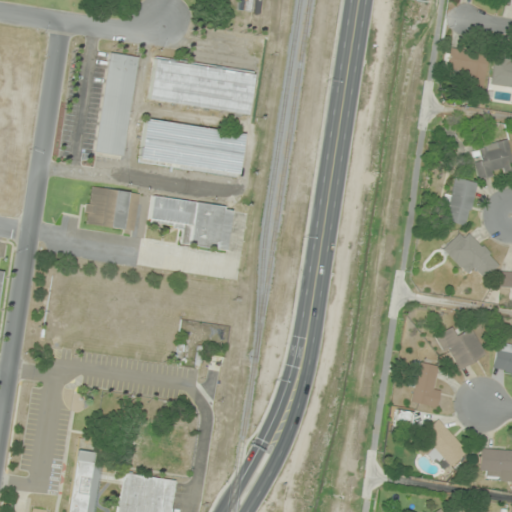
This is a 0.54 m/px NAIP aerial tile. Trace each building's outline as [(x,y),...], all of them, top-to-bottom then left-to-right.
[(446,73),(484,78),(487,53),(449,48),(446,73)] [(123,156),(137,56),(108,52),(94,152),(123,156)] [(511,58),(494,56),(490,86),(511,88),(511,58)] [(147,100),(247,115),(253,73),(154,58),(147,100)] [(137,161),(238,175),(244,133),(144,118),(137,161)] [(476,178),(511,171),(511,160),(508,140),(478,146),(481,159),(473,160),(476,178)] [(445,222),(467,226),(476,182),(455,178),(452,191),(445,189),(442,205),(448,206),(445,222)] [(138,193),(88,186),(83,225),(133,232),(138,193)] [(225,251),(231,206),(152,196),(148,223),(182,227),(180,245),(225,251)] [(463,239),(457,233),(441,248),(466,276),(474,269),(483,278),(499,264),(470,232),(463,239)] [(499,290),(511,290),(511,264),(511,271),(499,271),(499,290)] [(486,355),(470,327),(457,334),(452,326),(436,335),(457,372),(486,355)] [(511,344),(497,342),(492,368),(503,370),(501,376),(511,377),(511,344)] [(408,402),(433,406),(439,366),(414,362),(408,402)] [(419,434),(424,440),(418,445),(435,464),(442,457),(451,466),(467,451),(436,418),(419,434)] [(66,511),(77,438),(94,440),(90,462),(100,464),(93,511),(113,511),(120,472),(173,480),(167,511),(66,511)] [(479,469),(487,470),(487,481),(511,481),(511,449),(480,449),(479,469)]
